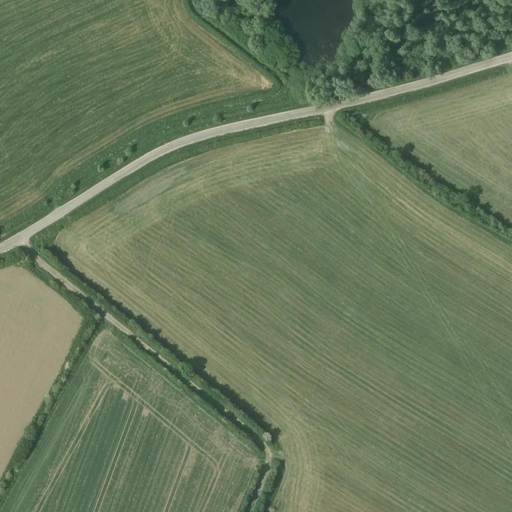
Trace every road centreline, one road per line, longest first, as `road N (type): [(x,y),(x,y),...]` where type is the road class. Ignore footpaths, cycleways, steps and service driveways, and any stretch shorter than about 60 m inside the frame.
road 1 (unclassified): [(0,249),(188,139),(511,56)]
road 2 (track): [(252,511),(268,449),(16,241)]
